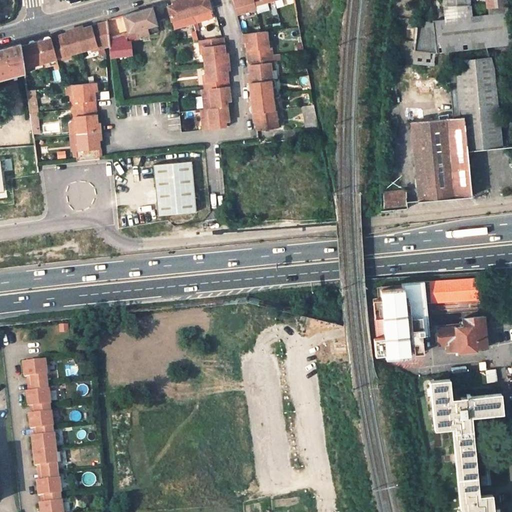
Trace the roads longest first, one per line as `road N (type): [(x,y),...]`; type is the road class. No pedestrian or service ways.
road 1 (motorway): [(466,236),(0,283)]
road 2 (unclassified): [(511,207),(139,245),(122,242),(100,218)]
road 3 (motorway): [(0,302),(385,267)]
road 4 (unknown): [(511,480),(498,351)]
road 5 (motorway): [(385,267),(511,254)]
road 6 (motorway): [(385,267),(511,261)]
